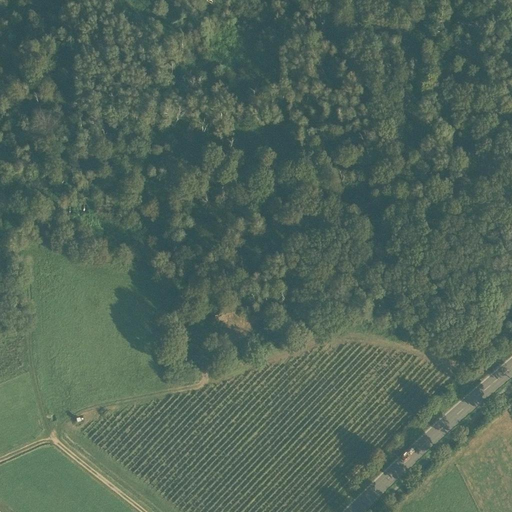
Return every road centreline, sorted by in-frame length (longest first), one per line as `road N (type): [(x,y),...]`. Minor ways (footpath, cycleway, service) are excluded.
road 1 (track): [(50,436),(29,353),(25,281),(48,224)]
road 2 (secondary): [(355,511),(511,367)]
road 3 (track): [(50,436),(94,406),(163,393)]
